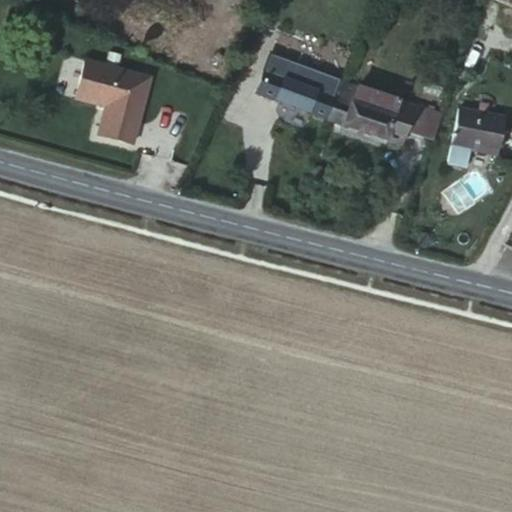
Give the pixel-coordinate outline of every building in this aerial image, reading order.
[(511,19),(511,9),(491,0),(482,0),(461,53),(476,59),(486,34),(504,40),(511,19)] [(511,0),(491,0),(511,9),(511,0)] [(269,55),(256,92),(328,119),(341,81),(269,55)] [(150,76),(86,58),(75,95),(105,104),(97,133),(132,144),(150,76)] [(328,119),(327,120),(399,145),(404,131),(428,139),(437,114),(342,78),(341,81),(328,119)] [(487,106),(478,104),(477,113),(485,115),(487,106)] [(468,149),(495,155),(502,118),(485,115),(457,109),(449,146),(468,149)] [(464,168),(468,149),(449,146),(446,164),(464,168)]
